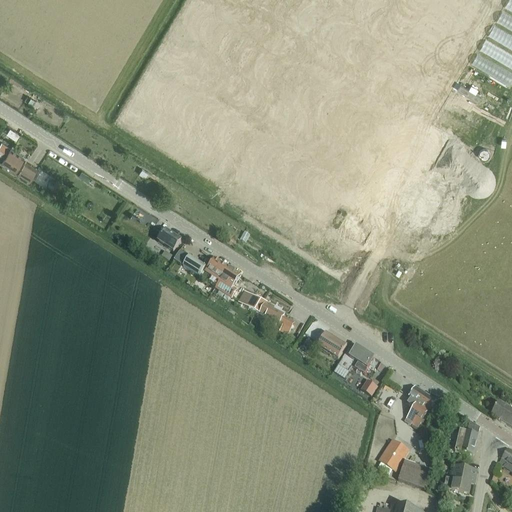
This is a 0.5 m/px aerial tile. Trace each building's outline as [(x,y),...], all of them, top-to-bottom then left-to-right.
[(194,0),(192,5),(394,125),(467,0),(194,0)] [(0,162),(10,147),(1,142),(0,143),(0,162)] [(434,230),(474,150),(458,142),(454,151),(451,150),(435,184),(424,179),(406,216),(434,230)] [(410,144),(404,157),(410,160),(416,146),(410,144)] [(10,147),(0,162),(2,164),(3,162),(19,171),(17,174),(29,181),(31,177),(37,168),(25,161),(23,165),(20,163),(24,156),(10,147)] [(361,216),(371,196),(395,208),(408,183),(409,183),(415,171),(373,150),(344,207),(361,216)] [(81,171),(78,174),(88,181),(90,177),(81,171)] [(65,195),(70,188),(59,180),(54,188),(65,195)] [(367,247),(373,236),(348,221),(342,232),(367,247)] [(165,231),(157,242),(173,252),(180,241),(165,231)] [(399,239),(394,249),(416,261),(421,251),(399,239)] [(199,278),(200,276),(206,268),(189,257),(182,267),(199,278)] [(214,259),(202,278),(215,287),(228,268),(214,259)] [(215,287),(214,290),(230,301),(237,291),(233,288),(240,276),(228,268),(215,287)] [(245,291),(238,303),(255,311),(261,300),(255,297),(255,296),(245,291)] [(261,300),(255,311),(279,324),(280,322),(284,324),(283,325),(290,329),(293,324),(282,318),(283,316),(272,310),(274,308),(266,303),(261,300)] [(275,311),(291,319),(294,314),(277,306),(275,311)] [(337,361),(341,355),(346,347),(325,334),(317,348),(337,361)] [(371,338),(381,344),(384,340),(374,334),(371,338)] [(368,367),(373,358),(351,344),(336,366),(336,367),(332,374),(342,381),(347,374),(354,363),(356,365),(353,369),(362,375),(368,367)] [(361,390),(360,393),(362,394),(369,399),(370,400),(372,397),(377,389),(372,385),(367,382),(361,390)] [(409,396),(408,398),(411,400),(410,401),(407,405),(413,409),(412,410),(404,423),(411,427),(423,408),(419,406),(426,395),(414,388),(409,396)] [(435,402),(426,395),(419,406),(423,408),(411,427),(416,431),(430,410),(436,402),(435,402)] [(511,429),(511,412),(498,404),(490,416),(511,429)] [(473,457),(479,429),(469,422),(466,432),(459,430),(454,452),(473,457)] [(396,475),(410,453),(393,442),(379,463),(396,475)] [(511,473),(511,452),(507,450),(498,465),(511,473)] [(414,466),(405,463),(398,482),(408,485),(414,466)] [(474,486),(477,473),(453,468),(450,481),(446,480),(444,490),(469,495),(470,485),(474,486)]
